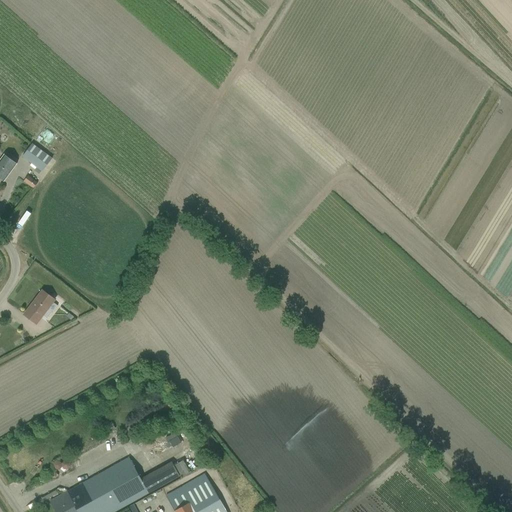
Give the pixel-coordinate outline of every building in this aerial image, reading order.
[(53,152),(63,139),(49,129),(39,141),(53,152)] [(21,158),(41,172),(48,162),(28,149),(21,158)] [(3,156),(0,159),(0,179),(4,182),(10,174),(16,165),(3,156)] [(33,189),(37,183),(27,176),(23,182),(33,189)] [(89,317),(97,306),(40,263),(31,274),(89,317)] [(24,315),(32,321),(36,324),(54,300),(50,297),(42,291),(24,315)] [(169,401),(164,404),(167,410),(172,407),(169,401)] [(111,423),(106,426),(109,432),(114,429),(111,423)] [(171,461),(139,479),(128,458),(67,492),(77,511),(114,511),(127,505),(128,507),(131,506),(130,504),(148,494),(179,476),(171,461)] [(64,461),(62,464),(62,467),(64,469),(67,469),(70,467),(70,463),(67,461),(64,461)] [(183,461),(175,465),(181,477),(189,472),(183,461)] [(166,496),(174,511),(226,511),(205,474),(175,491),(166,496)] [(59,497),(50,501),(55,511),(77,511),(67,492),(59,497)]
